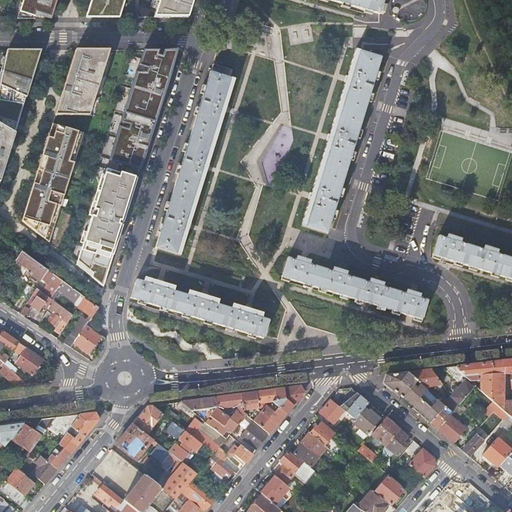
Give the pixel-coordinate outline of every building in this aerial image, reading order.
[(18,0),(14,17),(18,17),(23,0),(22,0),(18,0)] [(23,0),(18,17),(52,17),(57,0),(23,0)] [(193,0),(91,0),(86,18),(120,18),(125,0),(159,0),(154,18),(188,18),(193,0)] [(329,0),(379,14),(380,13),(383,14),(385,7),(382,6),(383,0),(329,0)] [(416,21),(420,18),(424,14),(426,10),(427,5),(427,1),(426,0),(390,0),(390,5),(392,11),(395,16),(399,19),(404,22),(410,22),(416,21)] [(42,50),(7,50),(0,72),(0,181),(9,152),(31,85),(42,50)] [(110,50),(75,50),(61,95),(55,115),(89,115),(110,50)] [(178,51),(144,51),(76,265),(103,287),(178,51)] [(381,57),(360,51),(353,73),(350,73),(349,77),(347,76),(346,79),(345,82),(347,82),(346,86),(348,87),(335,132),(332,131),(331,135),(329,135),(328,137),(327,140),(329,141),(328,145),(330,146),(317,190),(314,190),(313,194),(310,193),(310,196),(309,199),(311,200),(310,203),(313,204),(305,227),(327,233),(381,57)] [(210,72),(155,248),(176,254),(184,228),(187,229),(187,228),(189,229),(190,223),(188,223),(189,222),(186,221),(202,170),(205,170),(207,170),(208,165),(206,165),(207,164),(204,163),(220,111),(223,112),(223,111),(225,112),(226,107),(225,106),(225,105),(222,104),(230,78),(232,70),(213,64),(211,72),(210,72)] [(83,134),(52,124),(38,168),(29,198),(22,221),(49,243),(83,134)] [(432,255),(511,279),(511,258),(496,253),(497,250),(493,249),(494,247),(488,245),(487,247),(483,246),(482,249),(460,242),(461,239),(456,237),(457,235),(452,234),(451,236),(447,234),(446,238),(438,235),(432,255)] [(62,281),(21,252),(15,261),(28,270),(26,273),(39,282),(41,279),(56,290),(62,281)] [(413,290),(411,290),(411,292),(407,290),(406,294),(383,286),(384,283),(379,282),(380,280),(377,279),(375,278),(374,280),(370,279),(369,282),(346,275),(347,272),(343,271),(344,269),(341,268),(338,267),(337,269),(334,267),(333,271),(310,264),(311,260),(307,259),(307,257),(304,257),(302,256),(301,258),(297,256),(296,259),(288,257),(282,277),(421,320),(427,300),(419,298),(420,295),(416,293),(417,291),(413,290)] [(251,309),(246,307),(245,309),(244,309),(243,312),(206,301),(207,297),(206,297),(207,295),(202,294),(201,296),(201,295),(199,299),(162,288),(163,284),(162,284),(163,282),(158,280),(157,282),(156,286),(136,280),(130,298),(263,339),(269,320),(250,314),(251,311),(250,310),(251,309)] [(85,298),(62,281),(56,290),(54,294),(50,299),(53,302),(57,304),(64,295),(77,305),(75,306),(89,316),(95,307),(84,299),(85,298)] [(41,287),(39,291),(50,299),(54,294),(48,290),(47,291),(41,287)] [(36,289),(32,294),(36,297),(31,304),(30,305),(39,311),(44,305),(47,306),(50,302),(52,304),(53,302),(50,299),(39,291),(36,289)] [(36,297),(32,294),(27,302),(31,304),(36,297)] [(95,307),(96,306),(85,298),(84,299),(95,307)] [(52,304),(43,318),(54,326),(60,318),(62,320),(54,331),(59,335),(72,315),(57,304),(53,302),(52,304)] [(89,316),(86,320),(88,322),(98,308),(96,306),(95,307),(89,316)] [(24,307),(20,314),(24,317),(29,310),(24,307)] [(81,318),(64,344),(70,348),(74,343),(86,325),(88,322),(86,320),(81,318)] [(86,325),(74,343),(89,354),(100,336),(86,325)] [(0,360),(4,364),(10,355),(8,354),(7,356),(5,355),(4,356),(0,353),(0,351),(5,344),(13,350),(18,342),(8,336),(1,331),(0,332),(0,360)] [(21,355),(26,348),(18,342),(13,350),(21,355)] [(31,375),(42,359),(33,353),(29,350),(17,366),(22,369),(20,371),(24,374),(26,372),(31,375)] [(478,380),(477,375),(480,375),(480,391),(492,401),(498,406),(507,415),(508,415),(511,418),(511,359),(507,360),(479,364),(456,367),(457,370),(463,375),(466,378),(474,385),(475,380),(478,380)] [(5,378),(15,386),(27,384),(4,364),(0,360),(0,365),(1,365),(0,366),(8,373),(5,378)] [(457,370),(456,367),(450,368),(443,368),(458,381),(463,375),(457,370)] [(424,388),(442,384),(431,370),(428,370),(407,373),(417,382),(424,388)] [(400,397),(402,399),(417,382),(407,373),(386,376),(384,382),(400,397)] [(451,396),(459,404),(475,386),(474,385),(466,378),(451,396)] [(417,382),(402,399),(416,411),(429,422),(444,405),(443,404),(429,392),(426,396),(434,402),(430,408),(419,398),(426,390),(424,388),(417,382)] [(285,398),(294,405),(304,393),(300,387),(288,388),(285,389),(285,398)] [(275,404),(286,414),(290,409),(294,405),(285,398),(285,389),(280,389),(275,390),(276,401),(272,401),(275,404)] [(258,403),(272,401),(276,401),(275,390),(266,391),(257,392),(258,403)] [(258,403),(257,392),(252,393),(241,394),(243,410),(257,408),(259,408),(258,403)] [(344,410),(354,419),(364,407),(368,402),(357,392),(339,406),(344,410)] [(215,397),(217,408),(238,406),(238,408),(240,410),(238,413),(236,411),(230,418),(217,409),(211,416),(214,418),(209,425),(227,438),(230,435),(240,422),(246,416),(246,415),(243,412),(243,410),(241,394),(230,396),(225,396),(215,397)] [(444,405),(452,412),(458,405),(459,404),(451,396),(443,404),(444,405)] [(217,408),(215,397),(181,402),(196,414),(197,410),(217,408)] [(339,406),(331,399),(319,413),(334,426),(336,423),(334,421),(344,410),(339,406)] [(484,411),(489,415),(498,406),(492,401),(484,411)] [(157,405),(151,405),(163,415),(165,416),(167,418),(172,412),(162,404),(157,405)] [(261,412),(277,425),(278,423),(286,414),(275,404),(272,408),(267,405),(261,412)] [(136,420),(132,424),(147,435),(154,426),(157,427),(159,424),(157,422),(163,415),(151,405),(147,406),(136,420)] [(431,424),(437,429),(452,412),(444,405),(429,422),(431,424)] [(437,429),(452,442),(464,428),(459,423),(456,421),(454,419),(463,409),(458,405),(452,412),(437,429)] [(354,419),(352,422),(367,435),(381,418),(370,410),(369,411),(364,407),(354,419)] [(253,421),(269,434),(275,427),(277,425),(261,412),(260,411),(257,413),(259,415),(253,421)] [(46,461),(57,470),(76,447),(99,420),(95,413),(90,414),(79,415),(64,436),(46,461)] [(64,436),(79,415),(66,417),(54,418),(47,428),(57,436),(59,433),(64,436)] [(157,422),(159,424),(165,416),(163,415),(157,422)] [(511,436),(511,418),(508,415),(499,425),(511,436)] [(250,419),(246,416),(240,422),(245,426),(250,419)] [(371,435),(384,447),(399,429),(397,427),(385,417),(371,435)] [(33,432),(23,425),(11,440),(9,442),(12,444),(13,442),(28,451),(25,456),(27,458),(32,450),(47,428),(54,418),(41,420),(40,421),(33,432)] [(197,420),(188,431),(206,446),(211,440),(198,430),(202,425),(197,420)] [(0,425),(0,453),(2,450),(6,446),(9,442),(11,440),(23,425),(23,424),(25,422),(0,425)] [(178,439),(184,431),(172,422),(166,430),(178,439)] [(315,426),(309,433),(327,448),(326,448),(336,456),(342,448),(331,439),(335,434),(321,422),(318,426),(317,427),(315,426)] [(241,436),(257,449),(268,436),(252,423),(241,436)] [(147,435),(132,424),(116,444),(136,460),(153,440),(147,435)] [(494,429),(490,426),(485,432),(486,433),(481,439),(476,435),(462,450),(469,457),(494,429)] [(399,429),(384,447),(393,454),(394,452),(398,455),(407,446),(403,442),(407,436),(399,429)] [(178,439),(169,452),(185,464),(200,444),(185,432),(184,431),(178,439)] [(327,448),(309,433),(307,435),(302,442),(301,443),(302,443),(318,457),(326,448),(327,448)] [(482,454),(497,467),(500,464),(511,451),(496,438),(482,454)] [(410,456),(419,446),(413,441),(405,451),(410,456)] [(293,454),(310,467),(318,458),(318,457),(302,443),(301,445),(293,454)] [(165,450),(158,444),(151,453),(163,463),(161,466),(167,471),(163,475),(169,480),(162,489),(175,500),(181,492),(182,492),(191,481),(197,474),(191,469),(185,464),(169,452),(165,450)] [(239,458),(246,462),(253,454),(242,445),(233,456),(237,460),(239,458)] [(362,445),(357,450),(363,455),(371,462),(376,456),(362,445)] [(11,450),(6,446),(2,450),(0,453),(0,455),(2,457),(4,459),(11,450)] [(219,459),(222,461),(227,455),(225,454),(225,453),(219,448),(213,454),(219,459)] [(112,449),(94,473),(103,479),(109,470),(120,479),(132,463),(112,449)] [(408,465),(423,479),(434,467),(433,459),(422,449),(408,465)] [(511,449),(511,451),(500,464),(511,475),(511,449)] [(293,454),(288,450),(279,461),(283,464),(282,465),(282,466),(281,465),(273,474),(275,475),(284,483),(292,474),(303,483),(314,471),(310,467),(293,454)] [(37,479),(44,485),(50,479),(57,470),(46,461),(40,456),(35,463),(39,467),(33,475),(37,478),(37,479)] [(215,472),(208,481),(218,489),(233,471),(222,461),(219,459),(211,468),(215,472)] [(18,492),(23,496),(33,484),(24,477),(26,476),(19,471),(8,484),(18,492)] [(192,479),(191,481),(193,483),(200,476),(197,473),(197,474),(192,479)] [(142,511),(162,489),(144,474),(123,500),(127,503),(139,511),(142,511)] [(262,494),(274,505),(289,487),(284,483),(275,475),(267,485),(265,486),(261,482),(256,489),(260,492),(262,494)] [(388,504),(390,506),(404,489),(388,476),(374,492),(388,504)] [(94,477),(92,480),(100,486),(102,484),(94,477)] [(205,511),(214,500),(191,481),(182,492),(205,511)] [(123,500),(122,499),(122,500),(103,485),(95,495),(108,505),(111,502),(121,511),(127,503),(123,500)] [(371,490),(357,507),(361,510),(362,511),(383,511),(382,511),(388,504),(374,492),(371,490)] [(27,505),(30,502),(23,496),(18,492),(13,497),(26,507),(27,505)] [(181,492),(175,500),(165,511),(173,511),(187,497),(181,492)] [(0,511),(20,511),(0,494),(0,511)] [(247,511),(278,511),(280,510),(274,505),(262,494),(247,511)] [(180,511),(181,511),(204,511),(189,500),(180,511)] [(139,511),(127,503),(121,511),(119,511),(139,511)]
